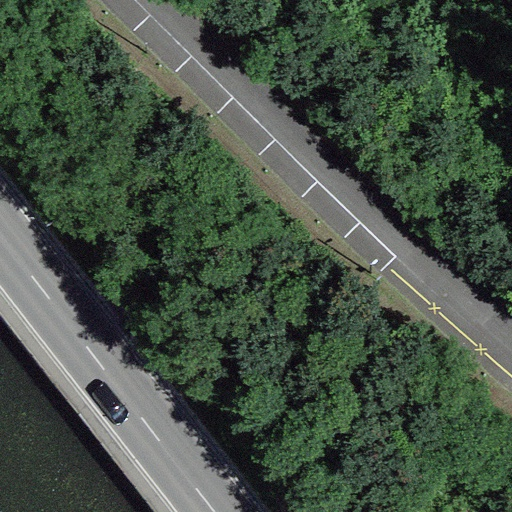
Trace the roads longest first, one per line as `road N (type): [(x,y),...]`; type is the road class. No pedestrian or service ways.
road 1 (unclassified): [(511,337),(156,0)]
road 2 (secondary): [(218,511),(0,237)]
